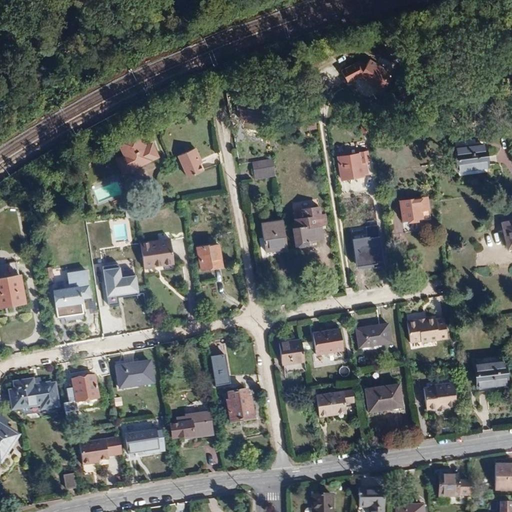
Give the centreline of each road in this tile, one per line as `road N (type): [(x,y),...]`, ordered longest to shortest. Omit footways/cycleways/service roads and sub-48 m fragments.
road 1 (residential): [(158,121),(219,96),(257,320)]
road 2 (residential): [(0,370),(257,320)]
road 3 (tertiary): [(284,475),(511,440)]
road 4 (unknown): [(193,0),(0,106)]
road 5 (tertiary): [(56,511),(273,476)]
road 6 (residential): [(257,320),(448,285)]
road 7 (residential): [(257,320),(284,475)]
